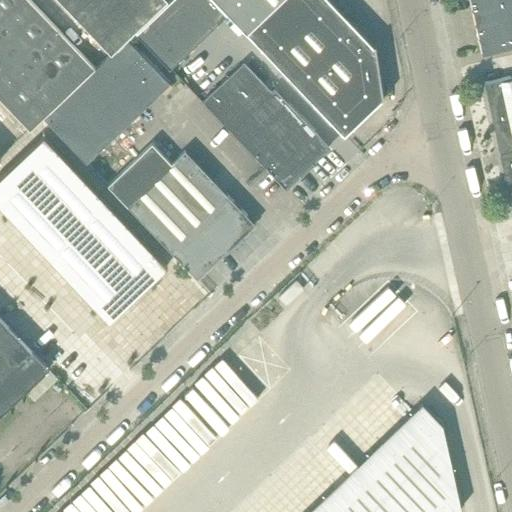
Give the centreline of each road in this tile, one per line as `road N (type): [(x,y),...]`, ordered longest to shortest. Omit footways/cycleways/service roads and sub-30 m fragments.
road 1 (unclassified): [(22,511),(377,178),(443,141)]
road 2 (unclassified): [(511,453),(443,141)]
road 3 (unclassified): [(443,141),(414,0)]
